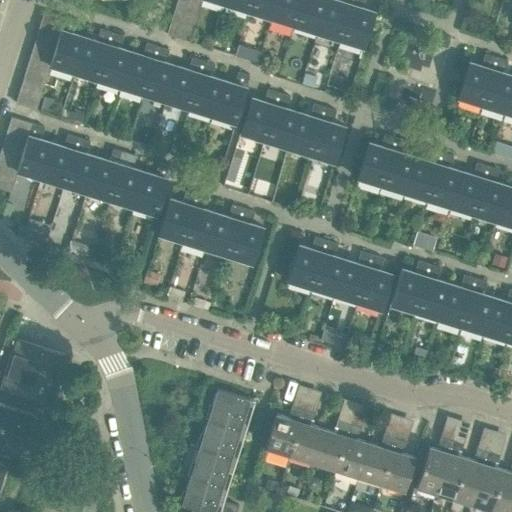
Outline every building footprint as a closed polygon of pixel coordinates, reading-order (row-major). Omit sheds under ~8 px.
[(194,17),(198,6),(178,0),(176,0),(174,11),(194,17)] [(248,10),(250,0),(225,0),(225,3),(248,10)] [(271,17),(276,0),(250,0),(248,10),(271,17)] [(294,24),(301,0),(276,0),(271,17),(294,24)] [(316,31),(326,0),(301,0),(294,24),(316,31)] [(339,39),(351,0),(341,0),(341,2),(335,0),(326,0),(316,31),(339,39)] [(363,46),(374,12),(373,11),(373,12),(360,8),(361,2),(363,3),(363,0),(351,0),(339,39),(362,46),(363,46)] [(61,29),(64,17),(44,11),(40,23),(61,29)] [(190,29),(194,17),(174,11),(170,22),(190,29)] [(51,64),(74,72),(84,37),(71,33),(72,28),(74,29),(77,21),(64,17),(61,29),(57,40),(54,52),(50,63),(50,64),(51,65),(51,64)] [(187,40),(190,29),(170,22),(166,34),(187,40)] [(57,40),(61,29),(40,23),(37,34),(57,40)] [(97,79),(111,32),(100,28),(97,36),(99,36),(98,42),(84,37),(74,72),(97,79)] [(119,86),(130,52),(117,48),(118,42),(120,43),(122,35),(111,32),(97,79),(119,86)] [(54,52),(57,40),(37,34),(33,45),(54,52)] [(142,93),(157,46),(146,43),(143,50),(145,51),(143,56),(130,52),(119,86),(142,93)] [(50,63),(54,52),(33,45),(29,57),(50,63)] [(165,100),(176,66),(162,62),(164,57),(166,57),(168,50),(157,46),(142,93),(165,100)] [(481,104),(496,57),(484,53),(482,61),(484,62),(483,67),(469,63),(469,62),(468,62),(458,97),(481,104)] [(46,75),(50,64),(50,63),(29,57),(26,68),(46,75)] [(188,107),(203,60),(191,57),(189,64),(191,65),(189,70),(176,66),(165,100),(188,107)] [(504,111),(511,85),(511,75),(501,73),(503,68),(505,68),(507,60),(496,57),(481,104),(504,111)] [(211,114),(222,80),(208,76),(210,71),(212,72),(214,64),(203,60),(188,107),(211,114)] [(43,86),(46,75),(26,68),(22,80),(43,86)] [(235,122),(246,87),(245,87),(249,75),(237,71),(235,79),(237,79),(235,84),(222,80),(211,114),(234,121),(234,122),(235,122)] [(39,98),(43,86),(22,80),(19,91),(39,98)] [(264,139),(278,92),(267,89),(265,97),(267,97),(265,102),(252,98),(251,97),(240,132),(241,133),(241,132),(264,139)] [(36,109),(39,98),(19,91),(15,103),(36,109)] [(287,146),(297,112),(284,108),(285,103),(287,104),(290,96),(278,92),(264,139),(287,146)] [(310,153),(324,107),(313,103),(310,111),(312,111),(310,116),(297,112),(287,146),(310,153)] [(333,161),(344,126),(343,126),(330,122),(331,117),(333,118),(336,110),(324,107),(310,153),(332,160),(332,161),(333,161)] [(28,134),(32,123),(11,116),(7,128),(28,134)] [(41,177),(51,143),(38,139),(39,134),(41,134),(44,127),(32,123),(28,134),(24,146),(21,157),(17,169),(0,163),(0,175),(14,180),(17,170),(41,177)] [(24,146),(28,134),(7,128),(4,139),(24,146)] [(381,184),(395,137),(384,133),(382,141),(384,142),(382,147),(369,143),(369,142),(368,142),(357,177),(358,177),(381,184)] [(63,184),(78,137),(67,134),(64,141),(66,142),(65,147),(51,143),(41,177),(63,184)] [(86,192),(97,157),(84,153),(85,148),(87,149),(89,141),(78,137),(63,184),(86,192)] [(404,191),(414,157),(401,153),(402,148),(404,148),(407,141),(395,137),(381,184),(404,191)] [(21,157),(24,146),(4,139),(0,151),(21,157)] [(109,199),(124,152),(113,148),(110,156),(112,156),(111,162),(97,157),(86,192),(109,199)] [(427,198),(441,151),(430,148),(428,155),(430,156),(428,161),(414,157),(404,191),(427,198)] [(0,163),(17,169),(21,157),(0,151),(0,163)] [(450,205),(460,171),(447,167),(448,162),(450,162),(453,155),(441,151),(427,198),(450,205)] [(132,206),(143,172),(129,168),(131,162),(133,163),(135,155),(124,152),(109,199),(132,206)] [(156,214),(165,183),(167,179),(166,178),(170,166),(158,162),(156,170),(158,171),(156,176),(143,172),(132,206),(155,213),(156,214)] [(473,213),(487,166),(476,162),(474,170),(475,170),(474,175),(460,171),(450,205),(473,213)] [(495,220),(506,186),(493,181),(494,176),(496,177),(499,169),(487,166),(473,213),(495,220)] [(0,188),(10,191),(14,180),(0,175),(0,188)] [(511,187),(506,186),(495,220),(511,224),(511,187)] [(183,240),(197,193),(185,190),(183,197),(185,198),(183,203),(170,199),(169,198),(158,233),(159,233),(183,240)] [(205,247),(216,213),(202,209),(204,204),(206,204),(208,196),(197,193),(183,240),(205,247)] [(228,254),(242,207),(231,204),(229,212),(231,212),(229,217),(216,213),(205,247),(228,254)] [(252,262),(262,227),(261,227),(248,223),(250,218),(251,219),(254,211),(242,207),(228,254),(250,261),(250,262),(252,262)] [(311,286),(325,240),(314,236),(312,244),(314,244),(312,249),(299,245),(298,244),(287,279),(288,280),(288,279),(311,286)] [(334,294),(344,260),(331,255),(333,250),(334,251),(337,243),(325,240),(311,286),(334,294)] [(357,301),(371,254),(360,250),(358,258),(360,259),(358,264),(344,260),(334,294),(357,301)] [(380,309),(391,274),(390,273),(390,274),(377,270),(378,265),(380,265),(383,258),(371,254),(357,301),(379,308),(380,309)] [(414,310),(429,264),(417,260),(415,268),(417,268),(415,273),(402,269),(401,269),(390,303),(391,304),(392,303),(414,310)] [(437,318),(448,283),(434,279),(436,274),(438,275),(440,267),(429,264),(414,310),(437,318)] [(460,325),(475,278),(463,274),(461,282),(463,283),(461,288),(448,283),(437,318),(460,325)] [(483,332),(494,298),(480,294),(482,288),(484,289),(486,281),(475,278),(460,325),(483,332)] [(506,339),(511,319),(511,289),(509,289),(507,296),(509,297),(507,302),(494,298),(483,332),(506,339)] [(0,386),(48,402),(63,354),(5,336),(0,353),(0,386)] [(213,511),(249,398),(216,388),(211,404),(211,405),(213,405),(209,417),(207,417),(207,418),(202,433),(204,434),(200,446),(198,445),(193,462),(195,463),(192,475),(189,474),(189,475),(184,490),(186,491),(183,503),(180,503),(177,511),(235,511),(238,505),(223,500),(218,511),(213,511)] [(0,454),(0,451),(5,437),(25,443),(25,442),(24,442),(32,414),(34,415),(34,414),(0,402),(0,485),(9,457),(0,454)] [(288,455),(303,408),(291,404),(289,412),(291,413),(290,418),(276,414),(276,413),(275,413),(264,448),(266,448),(288,455)] [(311,462),(322,428),(308,424),(310,419),(312,419),(314,411),(303,408),(288,455),(311,462)] [(334,469),(349,422),(337,419),(335,426),(337,427),(335,432),(322,428),(311,462),(334,469)] [(357,476),(368,442),(354,438),(356,433),(358,433),(360,426),(349,422),(334,469),(357,476)] [(380,483),(395,437),(383,433),(381,441),(383,441),(381,446),(368,442),(357,476),(380,483)] [(435,493),(451,439),(440,436),(438,443),(440,444),(439,449),(429,446),(428,445),(415,487),(416,488),(416,487),(435,493)] [(404,491),(415,456),(413,456),(400,452),(402,447),(404,448),(406,440),(395,437),(380,483),(403,490),(402,491),(404,491)] [(453,499),(466,458),(456,455),(458,450),(460,450),(463,443),(451,439),(435,493),(453,499)] [(471,504),(488,451),(476,447),(474,455),(477,456),(475,460),(466,458),(453,499),(471,504)] [(489,510),(502,469),(493,466),(494,461),(497,462),(499,454),(488,451),(471,504),(489,510)] [(495,511),(508,511),(511,500),(511,460),(510,466),(511,466),(511,470),(511,472),(502,469),(489,510),(495,511)]
